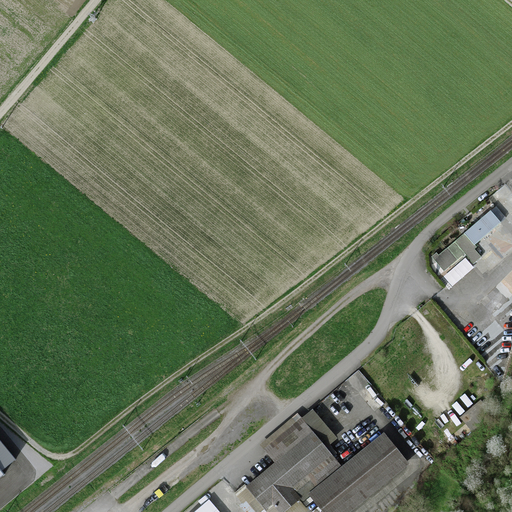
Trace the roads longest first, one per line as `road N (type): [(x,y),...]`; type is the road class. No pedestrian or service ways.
road 1 (track): [(37,447),(58,457),(80,448),(511,121)]
road 2 (residential): [(175,511),(374,340),(413,249),(511,166)]
road 3 (track): [(0,116),(100,0)]
